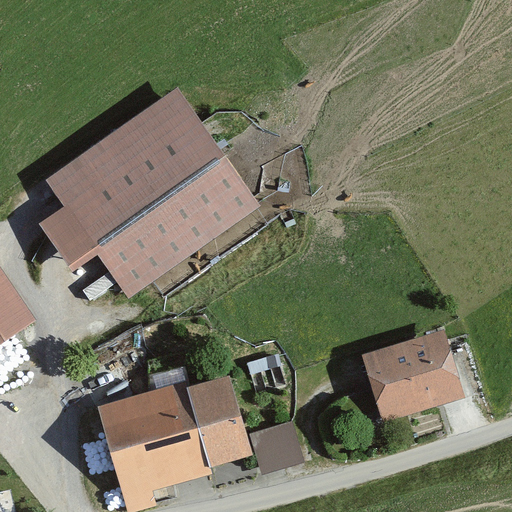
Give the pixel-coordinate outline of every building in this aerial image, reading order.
[(179,83),(45,174),(64,203),(99,253),(126,294),(260,203),(179,83)] [(99,253),(64,203),(40,219),(74,270),(99,253)] [(0,257),(0,342),(38,318),(0,257)] [(448,325),(364,347),(381,417),(466,396),(448,325)] [(237,370),(99,402),(124,511),(157,505),(153,489),(259,465),(251,432),(237,370)] [(295,421),(251,432),(259,465),(264,472),(305,462),(295,421)]
